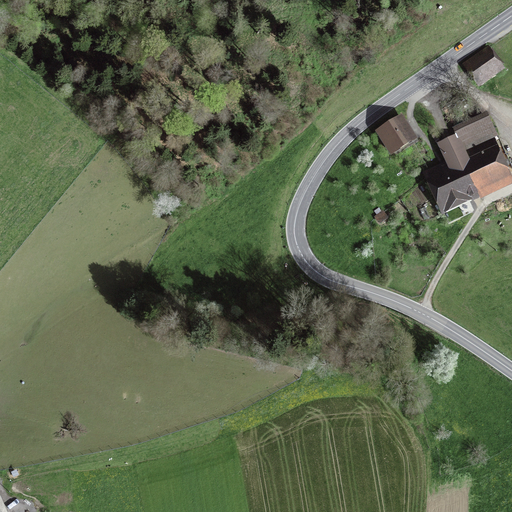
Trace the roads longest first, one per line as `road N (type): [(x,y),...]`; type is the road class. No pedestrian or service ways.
road 1 (secondary): [(511,372),(403,304),(317,272),(295,228),(303,196),(342,139),(511,15)]
road 2 (track): [(511,188),(480,208),(420,313)]
